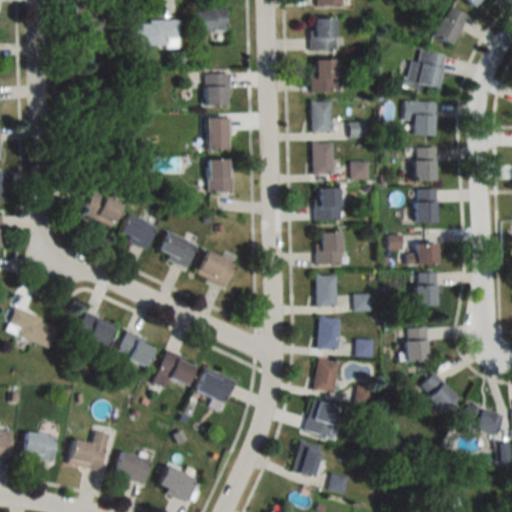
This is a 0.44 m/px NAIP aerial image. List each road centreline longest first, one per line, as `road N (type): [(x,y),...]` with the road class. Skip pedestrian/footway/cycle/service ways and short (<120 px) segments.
road 1 (residential): [(221,511),(260,419),(269,355),(262,0)]
road 2 (residential): [(269,355),(42,248),(31,0)]
road 3 (residential): [(511,360),(488,350),(482,337),(473,174),(476,93),(511,31)]
